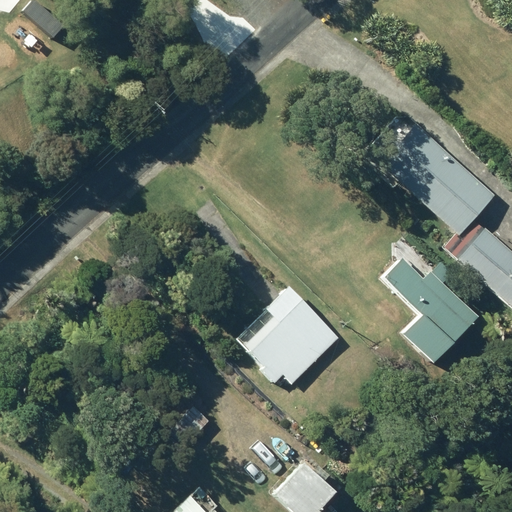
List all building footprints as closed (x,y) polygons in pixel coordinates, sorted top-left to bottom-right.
[(486,194),(400,119),(363,161),(447,235),(435,247),(511,317),(511,254),(509,258),(466,217),(486,194)] [(415,363),(465,315),(419,270),(412,277),(389,256),(369,275),(407,313),(387,334),(415,363)] [(328,337),(274,284),(249,308),(258,316),(227,344),(262,383),(271,375),(280,384),(328,337)] [(229,334),(236,318),(222,312),(215,328),(229,334)] [(172,445),(200,417),(185,401),(157,429),(172,445)] [(192,429),(183,438),(188,444),(197,435),(192,429)] [(327,486),(295,456),(265,488),(290,511),(318,511),(310,505),(327,486)] [(213,511),(203,502),(192,511),(213,511)]
